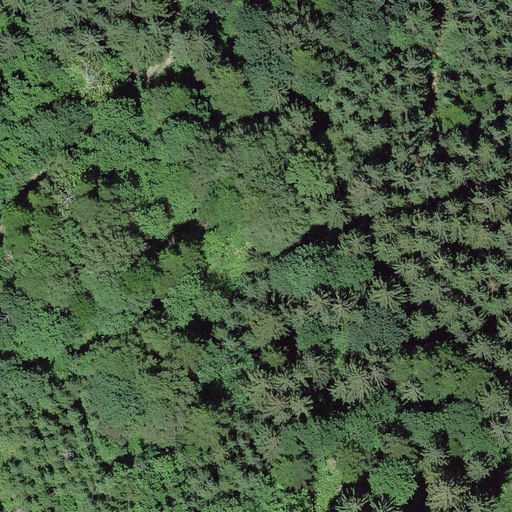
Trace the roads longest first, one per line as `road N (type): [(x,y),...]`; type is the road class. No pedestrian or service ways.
road 1 (track): [(511,198),(0,349)]
road 2 (track): [(0,235),(26,192),(226,0)]
